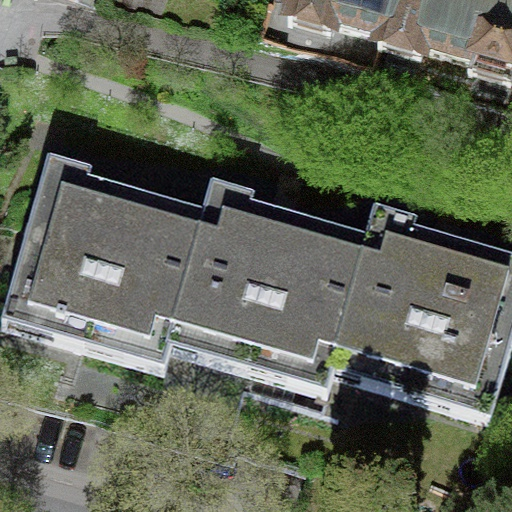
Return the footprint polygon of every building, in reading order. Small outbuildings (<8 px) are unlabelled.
[(69,0),(84,5),(107,13),(111,0),(69,0)] [(383,44),(396,0),(295,0),(290,18),(383,44)] [(473,70),(492,0),(396,0),(383,44),(473,70)] [(511,0),(492,0),(473,70),(511,80),(511,0)] [(162,371),(164,371),(174,335),(173,335),(204,224),(125,202),(46,180),(28,243),(5,327),(8,327),(8,326),(163,369),(162,371)] [(324,397),(327,398),(337,358),(336,358),(367,248),(366,247),(289,226),(209,204),(204,224),(173,335),(174,335),(164,371),(165,371),(171,349),(325,392),(324,397)] [(334,372),(491,416),(511,341),(511,266),(439,246),(372,227),(366,247),(367,248),(336,358),(337,358),(327,398),(334,372)]
